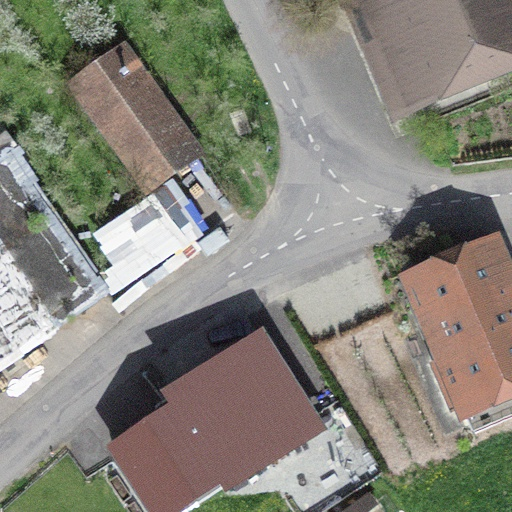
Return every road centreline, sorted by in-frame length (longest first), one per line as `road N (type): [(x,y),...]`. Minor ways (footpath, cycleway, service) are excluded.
road 1 (residential): [(0,460),(113,361),(235,271),(344,219)]
road 2 (unclassified): [(344,219),(245,0)]
road 3 (unclassified): [(511,188),(344,219)]
